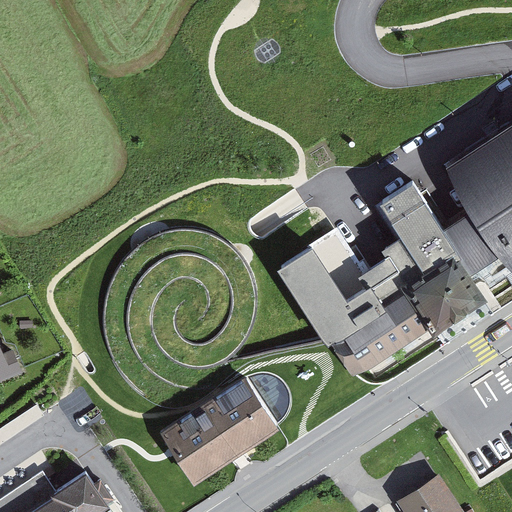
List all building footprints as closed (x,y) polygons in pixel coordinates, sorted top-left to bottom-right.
[(487,229),(503,253),(511,266),(511,134),(451,175),(487,229)] [(471,273),(503,253),(487,229),(458,248),(418,186),(383,209),(403,239),(384,251),(393,265),(357,288),(328,243),(282,273),(349,376),(431,323),(440,337),(491,304),(471,273)] [(246,371),(235,355),(235,352),(243,344),(247,336),(252,326),(254,316),(256,304),(255,291),(252,279),(246,266),(237,254),(226,245),(211,236),(196,231),(180,231),(167,233),(152,240),(139,248),(125,261),(114,279),(107,299),(105,318),(107,336),(114,358),(125,377),(142,394),(162,406),(174,409),(183,408),(195,403),(246,371)] [(0,381),(16,373),(0,340),(0,381)] [(251,374),(159,433),(194,487),(285,428),(251,374)] [(43,473),(0,501),(0,511),(102,511),(107,509),(84,475),(56,493),(43,473)] [(403,511),(471,511),(469,507),(462,511),(445,476),(398,499),(403,511)]
